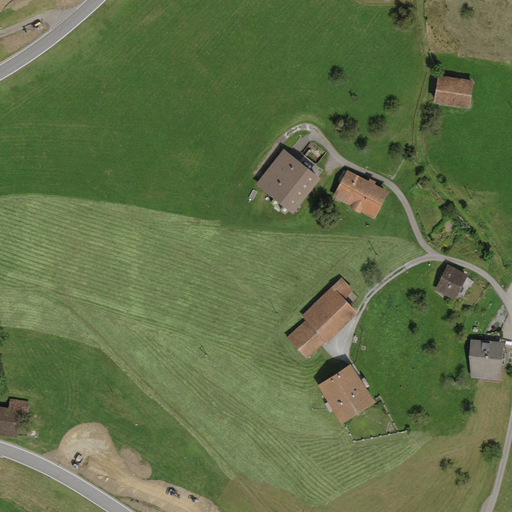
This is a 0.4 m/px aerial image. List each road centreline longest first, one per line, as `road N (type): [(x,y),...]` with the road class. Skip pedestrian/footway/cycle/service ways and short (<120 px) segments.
road 1 (track): [(421,0),(433,67),(421,114),(422,157),(511,274)]
road 2 (tertiary): [(119,511),(0,448)]
road 3 (tertiary): [(0,72),(96,0)]
